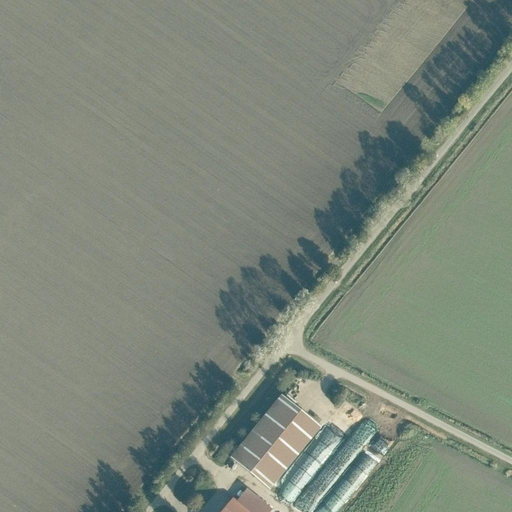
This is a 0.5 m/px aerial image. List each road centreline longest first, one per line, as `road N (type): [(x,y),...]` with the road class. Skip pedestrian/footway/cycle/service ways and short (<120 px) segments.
road 1 (unclassified): [(292,344),(511,67)]
road 2 (unclassified): [(511,461),(292,344)]
road 3 (unclassified): [(152,511),(292,344)]
